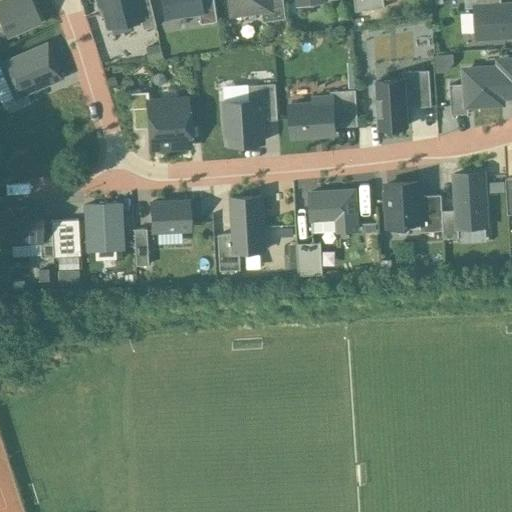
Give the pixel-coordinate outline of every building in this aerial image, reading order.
[(31,0),(0,0),(0,22),(5,34),(40,19),(31,0)] [(136,0),(93,0),(94,2),(98,1),(104,24),(139,15),(140,15),(136,0)] [(154,23),(148,0),(136,0),(140,15),(139,15),(142,26),(154,23)] [(158,0),(161,16),(201,11),(206,10),(204,0),(158,0)] [(202,20),(218,18),(215,0),(204,0),(206,10),(201,11),(202,20)] [(228,0),(230,14),(263,10),(274,9),(272,0),(228,0)] [(264,18),(287,15),(284,0),(272,0),(274,9),(263,10),(264,18)] [(355,0),(356,9),(386,5),(385,0),(355,0)] [(511,0),(486,0),(473,1),(473,5),(475,37),(511,34),(511,0)] [(62,75),(46,37),(0,57),(0,66),(13,96),(62,75)] [(496,61),(462,63),(463,80),(464,105),(469,104),(507,102),(507,96),(511,95),(511,53),(496,54),(496,61)] [(432,103),(430,67),(403,69),(404,74),(407,73),(409,104),(432,103)] [(404,74),(375,76),(376,94),(373,94),(374,112),(377,112),(378,126),(410,124),(409,104),(407,73),(404,74)] [(451,81),(452,110),(469,109),(469,104),(464,105),(463,80),(451,81)] [(279,116),(276,81),(249,82),(250,95),(263,94),(265,117),(279,116)] [(359,122),(356,86),(332,88),(332,90),(335,90),(337,124),(359,122)] [(332,90),(312,92),(312,97),(288,99),(291,134),(338,130),(337,124),(335,90),(332,90)] [(187,92),(144,94),(146,147),(190,145),(187,92)] [(226,141),(266,139),(265,117),(263,94),(250,95),(223,97),(226,141)] [(487,167),(452,169),(455,226),(490,224),(487,167)] [(424,177),(383,180),(386,226),(422,224),(426,224),(425,192),(424,177)] [(357,184),(308,186),(311,230),(360,228),(357,184)] [(444,227),(442,191),(425,192),(426,224),(422,224),(422,228),(444,227)] [(264,192),(230,193),(232,230),(240,230),(241,249),(267,248),(264,192)] [(188,196),(147,198),(149,226),(189,224),(188,196)] [(121,198),(82,200),(84,248),(123,247),(121,198)] [(40,202),(0,204),(0,241),(39,240),(42,240),(41,218),(40,202)] [(77,216),(50,217),(52,254),(78,253),(77,216)] [(39,240),(39,254),(52,254),(50,217),(41,218),(42,240),(39,240)] [(145,225),(132,226),(134,263),(147,262),(145,225)] [(219,231),(221,268),(242,267),(241,249),(240,230),(232,230),(219,231)] [(297,240),(299,273),(323,271),(322,239),(297,240)]
